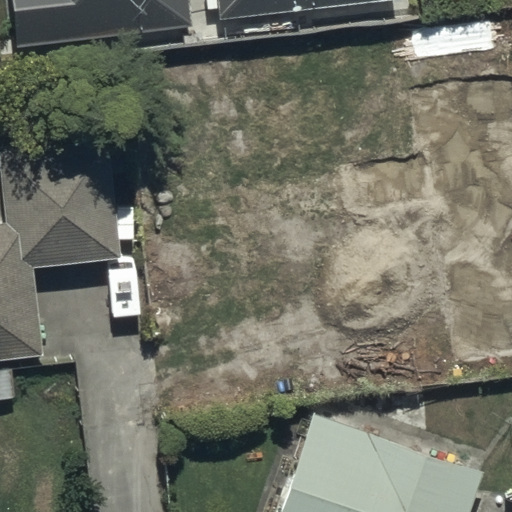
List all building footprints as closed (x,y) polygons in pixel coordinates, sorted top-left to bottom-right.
[(12,0),(19,54),(195,34),(191,0),(12,0)] [(219,0),(223,27),(399,7),(398,0),(219,0)] [(246,48),(237,301),(377,305),(380,209),(404,210),(409,54),(246,48)] [(37,277),(124,268),(111,146),(1,158),(9,231),(0,231),(0,370),(46,366),(37,277)] [(511,268),(441,276),(447,358),(511,352),(511,268)] [(476,511),(487,481),(317,422),(285,511),(476,511)]
